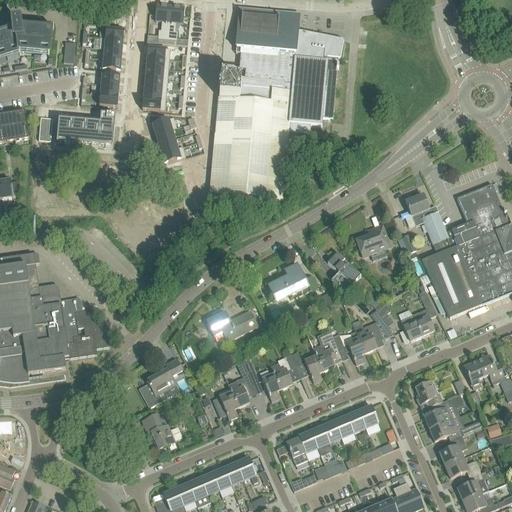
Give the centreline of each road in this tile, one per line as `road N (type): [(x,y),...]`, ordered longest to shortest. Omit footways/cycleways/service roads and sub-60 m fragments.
road 1 (tertiary): [(58,396),(111,374),(198,285),(419,144)]
road 2 (residential): [(259,440),(265,430),(368,386),(386,387)]
road 3 (residential): [(386,387),(395,374),(511,328)]
road 4 (unclassified): [(382,0),(244,0)]
road 5 (residential): [(444,511),(386,387)]
road 6 (residential): [(136,486),(259,440)]
